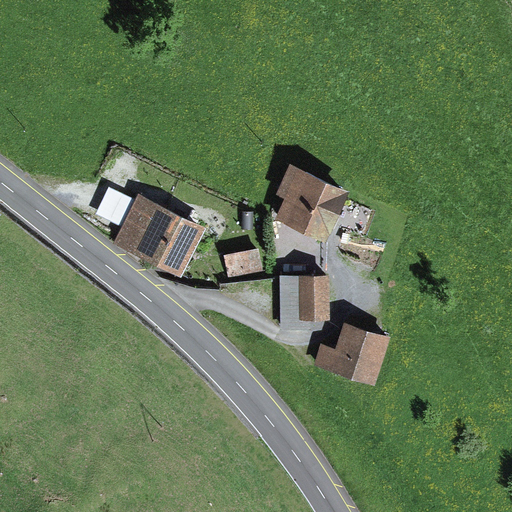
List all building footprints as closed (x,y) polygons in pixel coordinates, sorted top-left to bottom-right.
[(345,191),(285,162),(270,191),(281,196),(270,218),(320,242),(345,191)] [(200,224),(134,193),(110,243),(177,274),(200,224)] [(258,274),(253,249),(217,256),(221,281),(258,274)] [(325,275),(276,277),(278,330),(310,329),(309,318),(327,317),(325,275)] [(386,339),(340,324),(332,350),(317,345),(310,367),(370,387),(386,339)]
